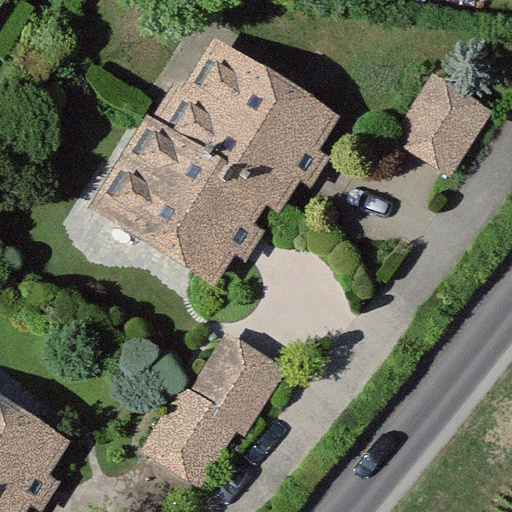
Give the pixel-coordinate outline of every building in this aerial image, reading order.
[(330,124),(228,60),(174,139),(265,196),(279,205),(294,179),(304,184),(322,156),(314,151),(330,124)] [(486,116),(435,84),(399,142),(451,173),(486,116)] [(265,196),(174,139),(161,132),(109,215),(212,280),(230,253),(239,258),(256,232),(247,226),(265,196)] [(228,344),(194,400),(237,428),(247,432),(281,373),(228,344)] [(194,400),(186,395),(150,452),(201,483),(237,428),(194,400)] [(60,447),(0,409),(0,511),(17,511),(24,502),(34,507),(51,480),(44,474),(60,447)]
